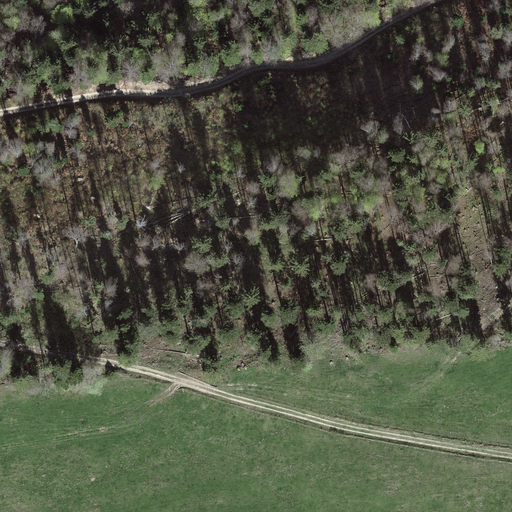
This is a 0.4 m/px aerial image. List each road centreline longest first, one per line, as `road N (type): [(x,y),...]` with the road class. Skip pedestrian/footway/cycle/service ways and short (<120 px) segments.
road 1 (track): [(511,458),(345,431),(141,371),(0,341)]
road 2 (track): [(434,0),(318,62),(255,67),(189,90),(96,94),(0,111)]
